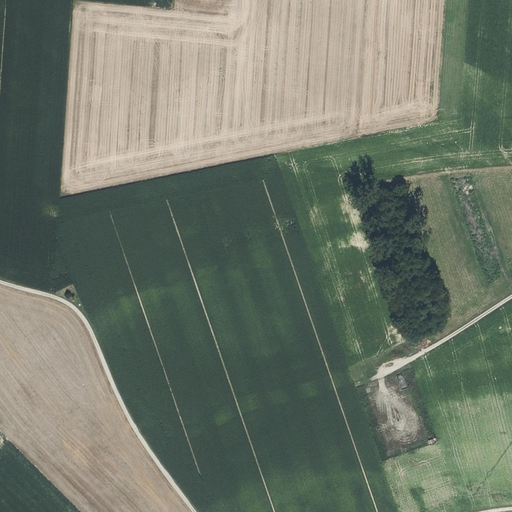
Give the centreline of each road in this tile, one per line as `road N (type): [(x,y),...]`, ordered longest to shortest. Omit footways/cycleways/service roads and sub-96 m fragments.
road 1 (track): [(0,280),(75,306),(131,422),(194,511)]
road 2 (track): [(382,373),(511,297)]
